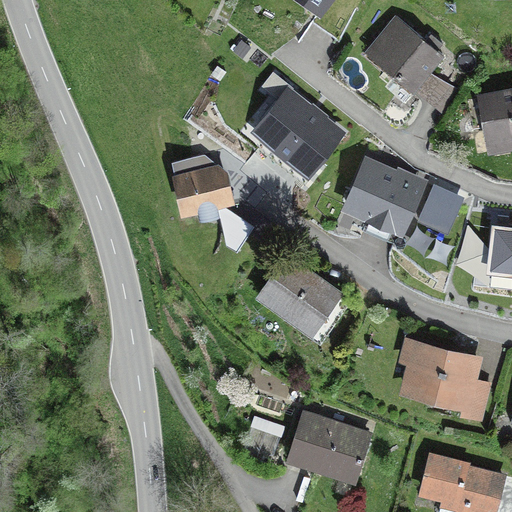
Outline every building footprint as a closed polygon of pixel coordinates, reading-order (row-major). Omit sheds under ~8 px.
[(394,75),(412,90),(441,55),(395,17),(376,40),(389,51),(381,61),(396,73),(394,75)] [(345,129),(286,82),(249,130),(308,176),(345,129)] [(489,145),(511,140),(511,92),(481,99),(489,145)] [(419,185),(367,163),(348,208),(400,230),(419,185)] [(218,167),(174,177),(181,213),(196,210),(199,221),(218,217),(215,205),(230,202),(225,179),(221,180),(218,167)] [(464,194),(434,181),(418,217),(448,230),(464,194)] [(497,214),(491,268),(511,270),(511,227),(507,227),(508,215),(497,214)] [(257,293),(309,330),(322,340),(348,304),(283,257),(257,293)] [(405,392),(462,406),(474,359),(417,344),(405,392)] [(301,414),(287,457),(354,479),(368,436),(301,414)] [(462,511),(463,510),(472,511),(491,511),(501,477),(467,468),(467,465),(431,456),(422,493),(441,498),(437,511),(462,511)]
